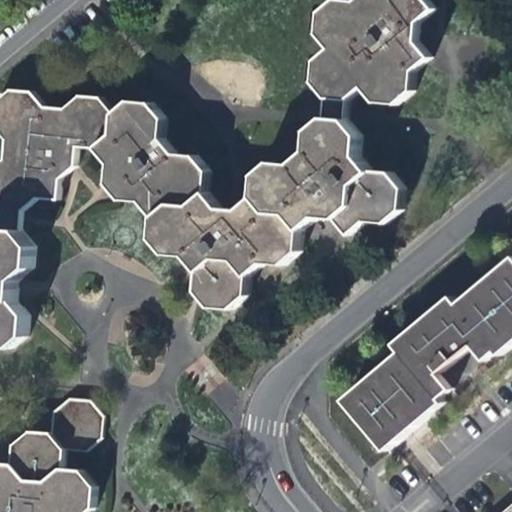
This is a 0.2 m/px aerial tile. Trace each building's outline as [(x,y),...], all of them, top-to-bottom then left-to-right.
[(0,198),(6,206),(4,226),(0,229),(0,346),(14,348),(30,335),(32,311),(19,296),(22,276),(35,265),(37,243),(25,228),(27,207),(42,194),(62,197),(65,176),(78,165),(82,145),(102,147),(115,163),(112,182),(126,200),(147,202),(158,215),(156,236),(170,254),(191,255),(203,269),(200,291),(213,306),(234,309),(251,295),(252,275),(267,263),(286,266),(304,251),(306,231),(322,219),(342,221),(354,235),(368,223),(389,225),(405,212),(408,189),(394,173),(376,170),(363,156),(364,137),(350,120),(351,110),(351,101),(367,88),(378,101),(401,104),(418,89),(419,71),(434,58),(422,43),(423,25),(439,11),(430,0),(364,0),(359,5),(341,2),(325,16),(323,36),(334,50),(321,63),(319,84),(331,98),(330,119),(315,131),(313,152),(295,165),(275,163),(260,176),(258,197),(242,211),(224,209),(211,192),(213,173),(198,154),(180,153),(166,135),(167,117),(154,100),(134,99),(118,112),(106,96),(85,94),(69,108),(49,104),(37,90),(15,88),(0,101),(0,124),(11,139),(10,158),(0,166),(0,198)] [(511,261),(462,304),(504,354),(511,347),(511,261)] [(502,356),(504,354),(462,304),(460,305),(454,297),(434,314),(441,323),(424,337),(416,328),(396,345),(403,353),(345,402),(388,452),(447,403),(444,399),(428,381),(439,372),(441,370),(444,373),(474,348),(471,345),(474,342),(484,334),(499,352),(502,356)] [(426,320),(416,328),(424,337),(441,323),(434,314),(426,320)] [(488,361),(499,352),(484,334),(474,342),(488,361)] [(454,390),(439,372),(428,381),(444,399),(454,390)] [(0,511),(89,511),(95,507),(97,485),(84,470),(64,468),(67,448),(88,450),(102,438),(105,414),(91,398),(71,397),(53,411),(52,431),(32,429),(16,443),(13,463),(0,461),(0,511)]
